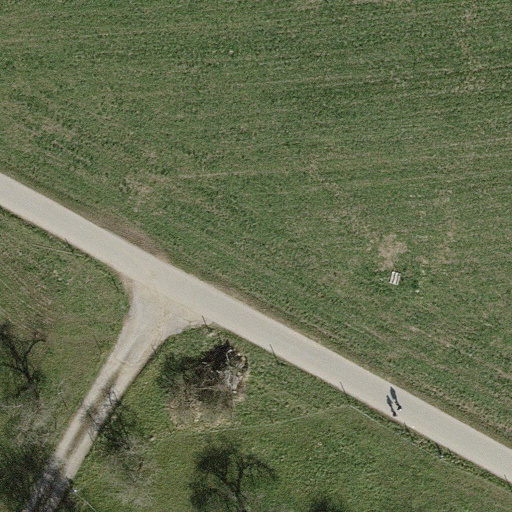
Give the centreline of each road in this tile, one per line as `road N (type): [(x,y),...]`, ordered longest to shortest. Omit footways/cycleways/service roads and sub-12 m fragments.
road 1 (track): [(511,469),(0,192)]
road 2 (track): [(39,511),(171,285)]
